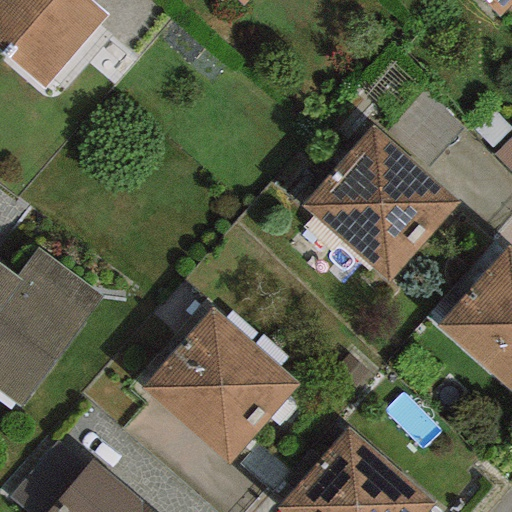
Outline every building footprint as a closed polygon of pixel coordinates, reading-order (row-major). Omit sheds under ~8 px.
[(57,0),(56,1),(54,0),(0,0),(0,71),(34,102),(103,27),(73,0),(57,0)] [(220,0),(203,0),(212,8),(220,0)] [(511,0),(480,0),(498,16),(505,8),(511,15),(511,0)] [(383,134),(424,171),(462,129),(421,92),(383,134)] [(383,134),(371,123),(296,206),(385,285),(460,203),(424,171),(383,134)] [(511,136),(492,156),(511,176),(511,136)] [(511,251),(505,246),(433,327),(511,394),(511,251)] [(0,402),(16,415),(103,302),(32,248),(8,279),(0,273),(0,402)] [(298,385),(211,310),(140,390),(226,467),(298,385)] [(422,511),(431,502),(345,428),(276,508),(281,511),(422,511)] [(55,443),(6,497),(24,511),(47,511),(85,468),(55,443)] [(149,511),(90,462),(85,468),(47,511),(149,511)]
